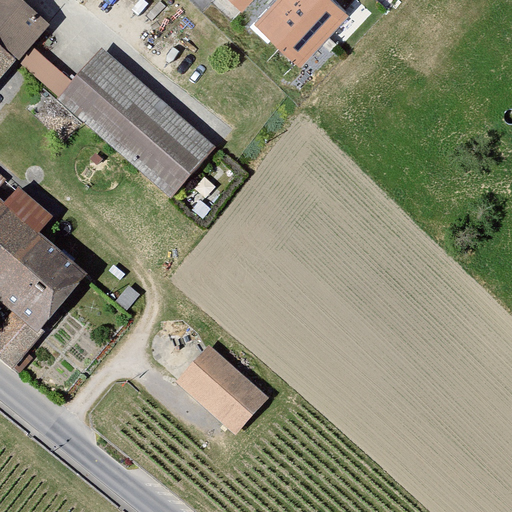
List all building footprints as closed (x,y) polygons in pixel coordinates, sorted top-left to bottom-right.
[(0,0),(0,81),(14,65),(57,99),(50,106),(169,205),(216,148),(104,49),(71,81),(32,50),(47,33),(7,0),(0,0)] [(250,0),(234,0),(243,8),(250,0)] [(350,9),(340,0),(273,0),(255,21),(302,62),(350,9)] [(0,318),(4,322),(0,326),(0,369),(7,375),(88,277),(42,239),(55,222),(0,177),(0,318)] [(269,404),(207,349),(174,386),(236,441),(269,404)]
